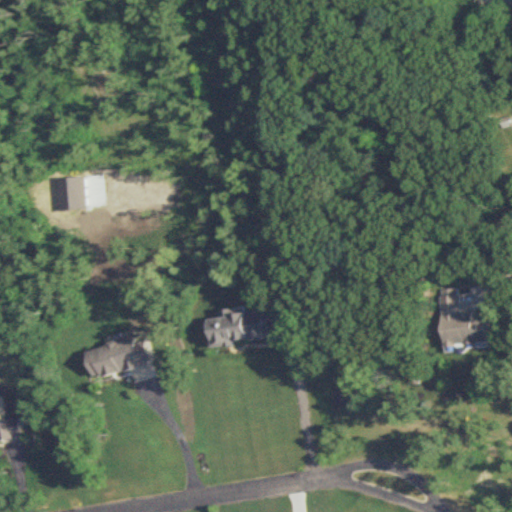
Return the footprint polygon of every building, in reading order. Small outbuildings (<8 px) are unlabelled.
[(449,349),(494,347),(492,314),(464,316),(463,290),(445,291),(449,349)] [(211,321),(216,349),(271,340),(266,312),(211,321)] [(92,352),(100,381),(156,365),(149,342),(140,344),(139,339),(92,352)] [(352,410),(352,390),(334,390),(334,410),(352,410)] [(0,442),(30,438),(27,420),(10,422),(7,399),(0,399),(0,442)]
